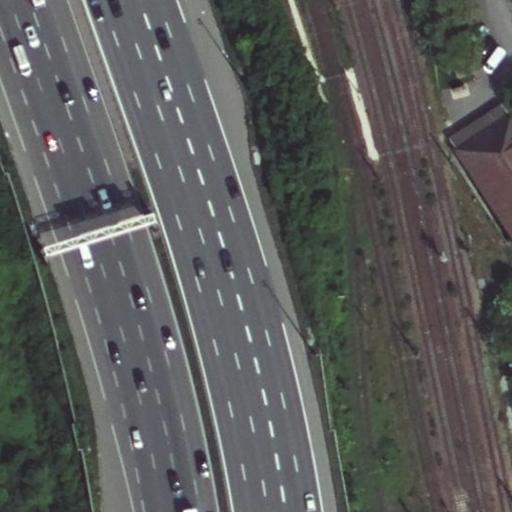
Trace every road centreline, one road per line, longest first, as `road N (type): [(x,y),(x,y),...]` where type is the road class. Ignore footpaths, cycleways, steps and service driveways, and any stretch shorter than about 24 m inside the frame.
road 1 (trunk): [(276,511),(220,267),(128,0)]
road 2 (trunk): [(97,200),(180,511)]
road 3 (trunk): [(19,0),(97,200)]
road 4 (trunk): [(48,0),(97,200)]
road 5 (trunk): [(0,31),(97,200)]
